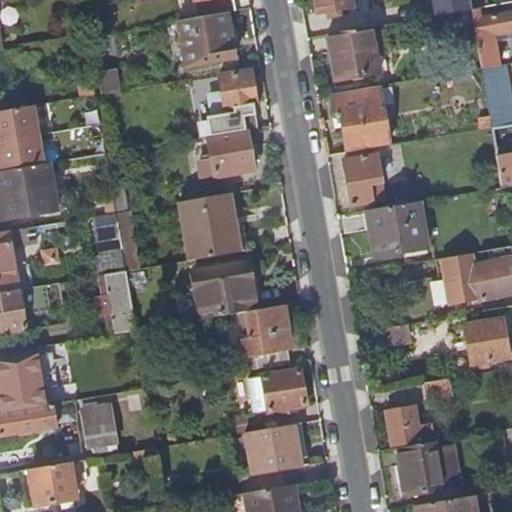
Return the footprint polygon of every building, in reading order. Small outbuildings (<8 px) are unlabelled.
[(225,16),(233,14),(230,0),(191,0),(195,20),(225,16)] [(313,0),(317,17),(350,11),(348,0),(313,0)] [(457,0),(460,15),(470,13),(467,0),(457,0)] [(365,11),(368,25),(395,20),(393,6),(365,11)] [(480,72),(496,69),(492,46),(511,42),(511,15),(477,21),(476,12),(470,13),(480,72)] [(233,63),(225,16),(195,20),(176,24),(184,72),(233,63)] [(369,31),(324,39),(333,84),(376,77),(369,31)] [(490,130),(511,126),(511,117),(503,68),(496,69),(480,72),(490,130)] [(99,97),(117,94),(114,75),(96,78),(99,97)] [(251,75),(218,80),(221,96),(212,98),(208,102),(210,117),(215,119),(242,115),(241,109),(256,107),(251,75)] [(346,155),(388,147),(379,92),(331,101),(334,121),(341,120),(346,155)] [(218,137),(246,132),(244,121),(216,125),(218,137)] [(511,126),(490,130),(499,189),(511,187),(511,126)] [(252,173),(246,132),(218,137),(207,139),(210,163),(199,164),(201,181),(252,173)] [(95,158),(104,156),(101,134),(91,136),(95,158)] [(0,152),(0,159),(2,171),(25,167),(23,154),(12,156),(12,151),(0,152)] [(341,164),(349,209),(371,206),(367,186),(381,184),(376,158),(341,164)] [(49,166),(0,174),(0,221),(57,212),(49,166)] [(232,229),(227,196),(175,205),(186,265),(232,257),(227,230),(232,229)] [(107,216),(115,215),(113,199),(104,201),(107,216)] [(419,203),(367,212),(375,260),(427,251),(419,203)] [(104,279),(126,275),(115,215),(107,216),(94,219),(104,279)] [(5,234),(8,247),(35,242),(33,229),(5,234)] [(0,285),(14,282),(8,247),(5,234),(0,235),(0,285)] [(449,309),(511,297),(511,261),(511,260),(473,266),(471,256),(440,261),(449,309)] [(246,314),(256,312),(248,266),(193,275),(201,321),(246,314)] [(136,332),(126,275),(104,279),(108,298),(95,300),(98,319),(111,317),(114,336),(136,332)] [(0,338),(25,334),(22,318),(21,313),(36,310),(37,315),(46,314),(42,289),(0,296),(0,338)] [(285,307),(256,312),(246,314),(250,340),(241,342),(243,357),(253,355),(256,373),(287,367),(282,335),(289,333),(285,307)] [(22,318),(37,315),(36,310),(21,313),(22,318)] [(501,322),(463,329),(471,374),(487,371),(486,364),(508,360),(501,322)] [(407,327),(381,331),(384,345),(409,341),(407,327)] [(137,337),(144,381),(157,379),(149,335),(137,337)] [(62,345),(34,350),(37,366),(64,361),(62,345)] [(0,416),(26,412),(23,399),(16,400),(10,362),(0,363),(0,416)] [(300,375),(249,384),(253,402),(265,399),(268,417),(271,416),(272,421),(283,419),(282,414),(306,409),(300,375)] [(448,382),(419,387),(422,403),(450,399),(448,382)] [(0,416),(0,439),(56,430),(51,407),(26,412),(0,416)] [(109,410),(82,415),(87,451),(115,447),(109,410)] [(384,416),(391,450),(421,445),(415,411),(384,416)] [(245,435),(262,433),(259,419),(237,423),(239,437),(245,435)] [(262,433),(245,435),(251,477),(302,469),(295,427),(262,433)] [(446,443),(396,451),(404,498),(453,490),(446,443)] [(68,465),(19,473),(25,509),(74,501),(68,465)] [(292,511),(288,487),(229,498),(231,511),(292,511)] [(469,511),(467,499),(410,510),(409,511),(469,511)]
